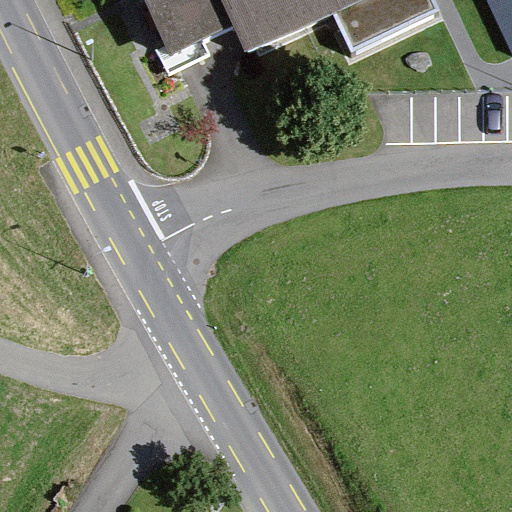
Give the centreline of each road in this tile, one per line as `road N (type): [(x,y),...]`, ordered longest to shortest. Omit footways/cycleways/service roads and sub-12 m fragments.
road 1 (unclassified): [(511,173),(293,189),(129,247)]
road 2 (tertiary): [(4,0),(129,247)]
road 3 (track): [(0,360),(34,374),(89,376),(195,364)]
road 4 (residential): [(94,511),(195,364)]
road 5 (tertiary): [(195,364),(284,511)]
road 6 (tertiary): [(129,247),(195,364)]
